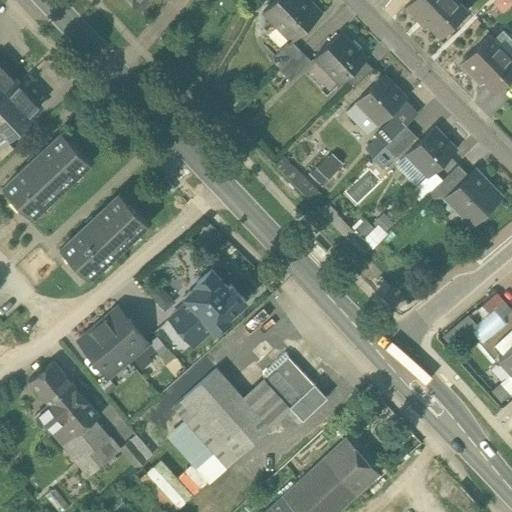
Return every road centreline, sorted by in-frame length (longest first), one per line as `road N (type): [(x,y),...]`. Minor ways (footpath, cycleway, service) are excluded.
road 1 (residential): [(225,185),(0,380)]
road 2 (primary): [(48,0),(225,185)]
road 3 (primary): [(225,185),(382,353)]
road 4 (residential): [(511,168),(359,0)]
road 5 (primary): [(382,353),(511,490)]
road 6 (residential): [(382,353),(511,244)]
